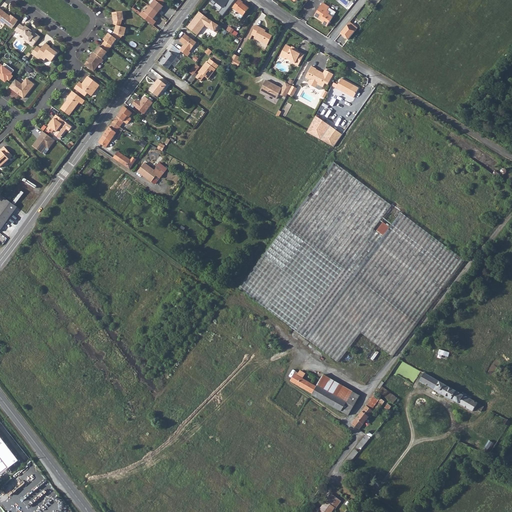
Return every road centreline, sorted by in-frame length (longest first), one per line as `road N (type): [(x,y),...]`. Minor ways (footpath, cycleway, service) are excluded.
road 1 (secondary): [(0,261),(194,0)]
road 2 (residential): [(259,0),(511,157)]
road 3 (residential): [(511,215),(349,420),(326,407)]
road 4 (tertiary): [(0,397),(88,511)]
road 5 (unknown): [(361,511),(412,444),(445,436),(452,426)]
